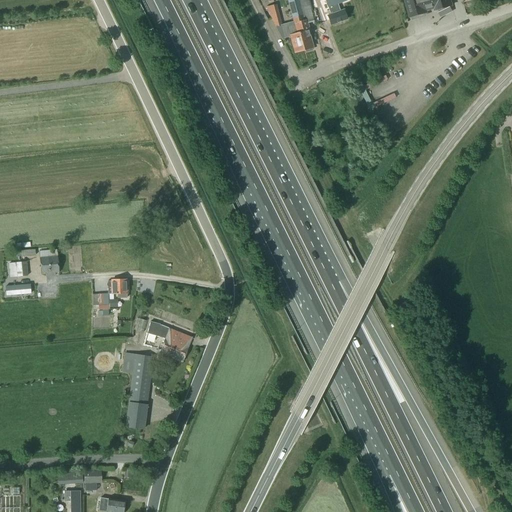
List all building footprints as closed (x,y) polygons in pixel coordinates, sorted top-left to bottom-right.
[(281,26),(275,27),(278,32),(278,33),(280,33),(282,39),(290,37),(294,54),(305,51),(305,53),(312,52),(311,49),(312,49),(308,32),(309,32),(307,24),(306,20),(304,21),(302,11),(298,0),(287,0),(292,19),(293,22),(281,26)] [(308,0),(298,0),(302,11),(304,21),(306,20),(307,24),(313,22),(313,19),(310,7),(308,0)] [(324,0),(330,15),(327,17),(330,25),(336,23),(347,19),(344,10),(339,12),(337,4),(346,1),(345,0),(324,0)] [(404,0),(410,19),(426,14),(426,12),(434,10),(435,12),(436,11),(437,14),(450,8),(451,7),(449,0),(404,0)] [(267,11),(270,16),(278,14),(276,5),(266,8),(267,11)] [(57,250),(38,251),(40,275),(45,275),(45,277),(55,276),(55,274),(59,273),(57,250)] [(28,276),(26,262),(14,263),(16,277),(28,276)] [(107,294),(92,295),(92,307),(94,307),(94,311),(108,311),(108,309),(117,308),(116,300),(112,301),(112,295),(127,294),(126,279),(111,280),(111,282),(106,282),(107,294)] [(23,283),(7,284),(8,296),(24,294),(23,283)] [(150,322),(146,334),(164,340),(158,354),(181,364),(192,337),(160,325),(160,324),(150,322)] [(92,358),(97,368),(106,363),(102,354),(92,358)] [(135,356),(132,374),(125,428),(143,430),(146,405),(144,405),(151,358),(135,356)] [(82,472),(57,474),(57,485),(82,483),(82,472)] [(100,472),(83,473),(84,485),(101,484),(100,472)] [(80,511),(80,492),(70,492),(66,492),(64,492),(64,500),(64,502),(68,502),(69,502),(70,502),(70,511),(69,511),(80,511)] [(100,497),(98,511),(101,511),(122,511),(124,501),(100,497)]
